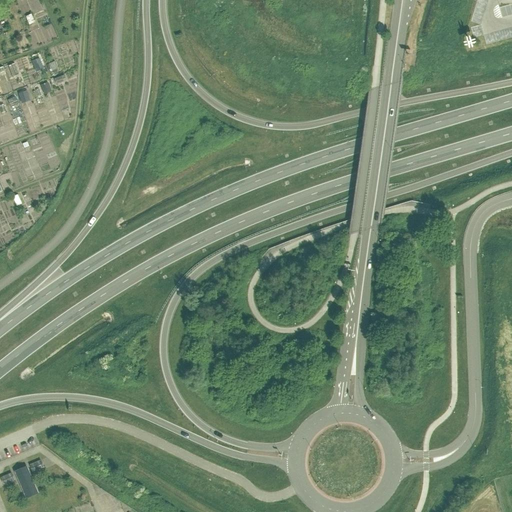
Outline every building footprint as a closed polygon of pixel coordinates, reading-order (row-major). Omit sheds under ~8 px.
[(27,12),(22,13),(26,23),(31,21),(27,12)] [(47,83),(41,86),(43,92),(50,89),(47,83)] [(19,88),(13,90),(16,100),(22,98),(19,88)] [(15,192),(9,194),(12,204),(18,202),(15,192)] [(43,467),(41,461),(29,466),(32,472),(43,467)] [(15,472),(24,493),(35,488),(26,467),(15,472)] [(14,480),(11,473),(0,478),(3,485),(14,480)]
